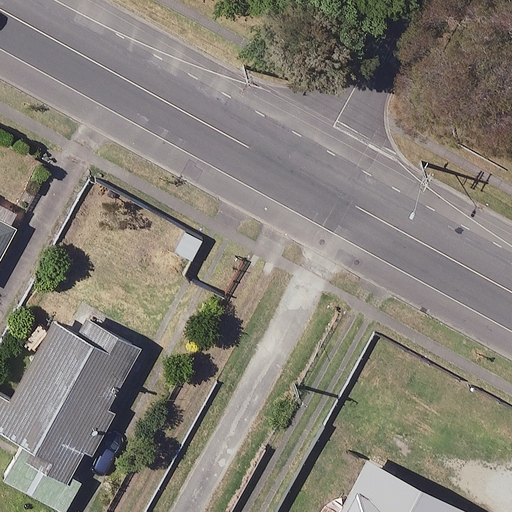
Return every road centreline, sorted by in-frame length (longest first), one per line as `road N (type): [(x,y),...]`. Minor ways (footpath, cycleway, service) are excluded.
road 1 (tertiary): [(306,177),(0,9)]
road 2 (tertiary): [(511,291),(306,177)]
road 3 (residential): [(407,0),(306,177)]
